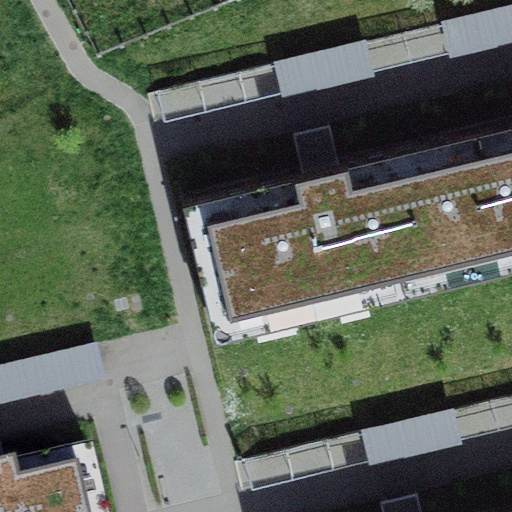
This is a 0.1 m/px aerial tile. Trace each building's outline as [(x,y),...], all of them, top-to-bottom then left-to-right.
[(511,107),(420,129),(451,262),(511,248),(511,107)] [(451,262),(420,129),(184,184),(215,317),(451,262)] [(18,359),(25,392),(105,376),(99,343),(18,359)] [(111,511),(96,446),(0,468),(0,511),(111,511)] [(511,511),(511,497),(448,511),(511,511)]
